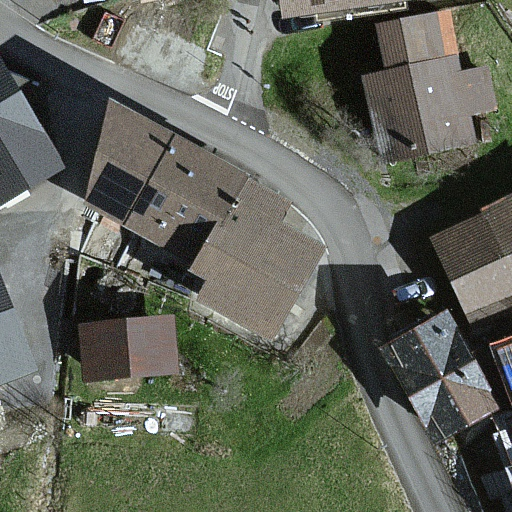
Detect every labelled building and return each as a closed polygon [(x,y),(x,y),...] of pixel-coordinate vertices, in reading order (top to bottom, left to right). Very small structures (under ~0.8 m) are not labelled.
[(272,0),(275,17),(391,0),(272,0)] [(455,74),(442,14),(374,29),(385,77),(363,82),(381,161),(467,142),(460,111),(490,105),(482,67),(455,74)] [(0,196),(47,169),(0,89),(0,196)] [(94,108),(77,208),(114,227),(158,141),(94,108)] [(158,141),(114,227),(186,264),(226,186),(230,178),(158,141)] [(260,227),(270,208),(226,186),(186,264),(182,271),(205,283),(194,304),(260,338),(305,250),(260,227)] [(511,202),(428,241),(467,327),(511,306),(511,202)] [(0,378),(33,366),(0,278),(0,378)] [(484,410),(433,319),(378,349),(429,440),(484,410)] [(165,320),(78,328),(83,379),(170,370),(165,320)] [(511,511),(511,450),(469,464),(483,511),(511,511)]
